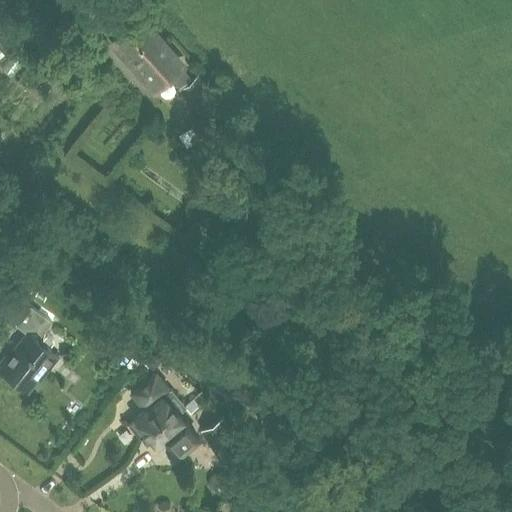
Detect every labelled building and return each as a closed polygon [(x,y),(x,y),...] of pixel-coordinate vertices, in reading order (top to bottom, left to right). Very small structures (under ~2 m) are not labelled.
[(155,86),(170,73),(179,84),(180,84),(190,75),(141,19),(116,41),(155,86)] [(0,45),(7,53),(16,45),(2,30),(0,31),(0,45)] [(181,86),(205,114),(218,103),(220,102),(196,73),(181,86)] [(0,367),(28,390),(38,377),(40,379),(58,355),(37,339),(51,321),(7,287),(0,296),(0,313),(15,325),(16,323),(27,332),(9,356),(6,354),(0,361),(0,362),(3,364),(0,367)] [(132,371),(139,361),(133,356),(125,366),(132,371)] [(128,423),(138,435),(162,415),(165,418),(176,410),(163,394),(169,389),(155,373),(132,391),(146,407),(135,417),(128,423)] [(178,452),(198,436),(176,410),(165,418),(162,415),(138,435),(141,437),(147,432),(158,444),(166,438),(178,452)] [(249,454),(247,451),(224,415),(201,429),(225,468),(248,454),(249,454)] [(263,500),(257,502),(253,492),(234,500),(235,501),(239,511),(264,511),(267,511),(263,500)]
